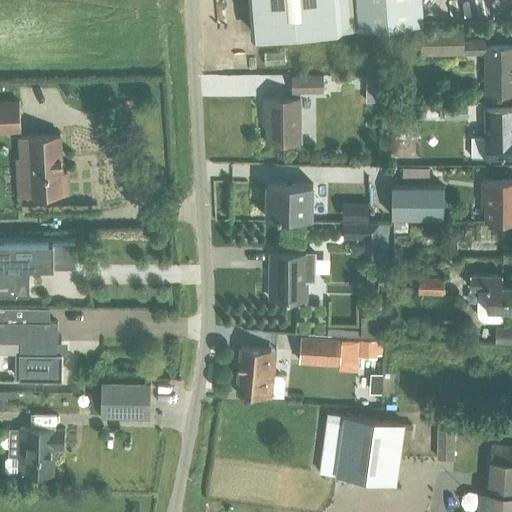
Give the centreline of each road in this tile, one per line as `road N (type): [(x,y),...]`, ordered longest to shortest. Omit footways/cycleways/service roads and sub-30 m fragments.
road 1 (residential): [(173,511),(205,315),(191,0)]
road 2 (unknown): [(201,218),(0,230)]
